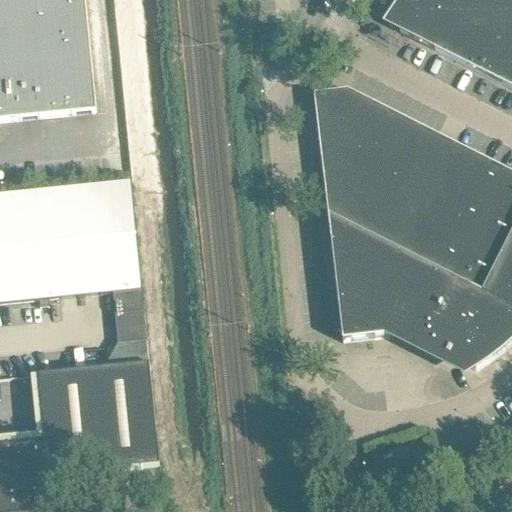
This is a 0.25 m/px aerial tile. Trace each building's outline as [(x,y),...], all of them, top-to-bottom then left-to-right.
[(0,0),(0,124),(97,114),(85,0),(0,0)] [(511,0),(400,0),(400,34),(511,89),(511,0)] [(343,344),(405,337),(476,373),(488,364),(504,352),(511,345),(511,174),(348,92),(314,96),(343,344)] [(0,306),(114,295),(119,345),(104,371),(149,366),(147,342),(131,185),(0,198),(0,306)] [(160,468),(149,366),(104,371),(41,377),(48,444),(5,448),(11,511),(53,511),(50,479),(160,468)] [(0,511),(11,511),(5,448),(0,448),(0,511)] [(352,459),(335,461),(337,482),(354,480),(352,459)]
